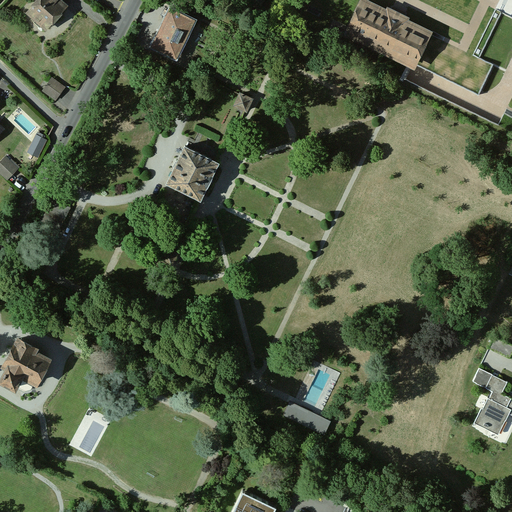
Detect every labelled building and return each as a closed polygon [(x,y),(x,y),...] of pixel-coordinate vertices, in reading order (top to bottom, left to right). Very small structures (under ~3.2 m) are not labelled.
[(66,4),(61,0),(31,0),(29,3),(23,11),(43,30),(66,4)] [(387,7),(372,0),(359,0),(344,33),(416,67),(434,29),(410,18),(411,15),(388,4),(387,7)] [(194,18),(169,6),(150,45),(175,57),(194,18)] [(52,76),(42,90),(56,99),(65,86),(52,76)] [(253,98),(240,91),(233,105),(246,111),(253,98)] [(45,139),(37,135),(32,146),(40,150),(45,139)] [(201,198),(220,159),(185,142),(166,181),(201,198)] [(18,168),(5,155),(0,159),(0,172),(7,179),(18,168)] [(71,207),(52,198),(41,221),(59,230),(71,207)] [(179,252),(166,246),(160,259),(173,265),(179,252)] [(16,335),(0,365),(0,366),(2,368),(0,372),(0,383),(14,391),(21,378),(36,386),(51,357),(36,349),(37,346),(16,335)] [(510,358),(511,354),(511,345),(495,337),(490,348),(510,358)] [(511,399),(502,394),(508,382),(480,368),(473,381),(494,391),(490,399),(488,398),(483,409),(481,409),(474,423),(499,435),(510,414),(511,414),(511,399)] [(331,421),(290,401),(283,415),(324,434),(331,421)] [(243,488),(231,511),(273,511),(277,504),(243,488)]
